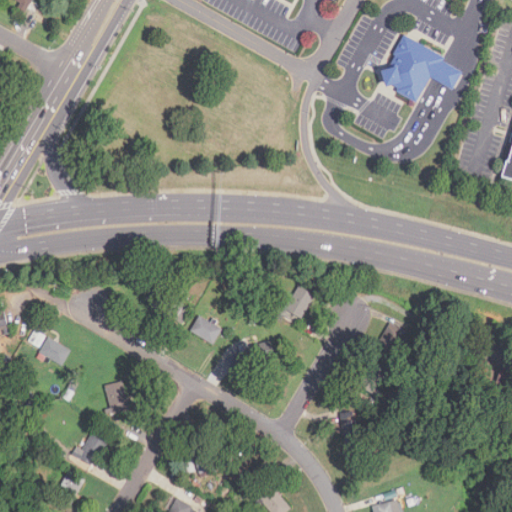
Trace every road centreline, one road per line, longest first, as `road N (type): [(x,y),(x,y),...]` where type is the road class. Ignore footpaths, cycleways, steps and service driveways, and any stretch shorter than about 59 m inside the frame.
road 1 (secondary): [(0,252),(136,236),(274,240),(511,292)]
road 2 (secondary): [(511,258),(345,218),(236,206),(122,206),(0,222)]
road 3 (residential): [(90,303),(120,337),(293,445),(337,511)]
road 4 (residential): [(181,0),(313,76),(354,0)]
road 5 (tertiary): [(0,193),(113,0)]
road 6 (residential): [(194,382),(116,511)]
road 7 (residential): [(352,316),(279,434)]
